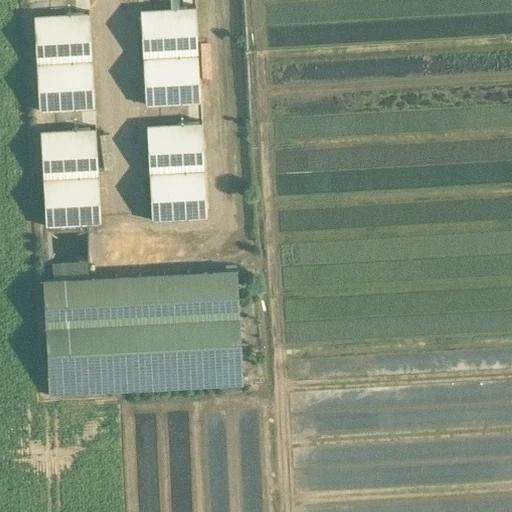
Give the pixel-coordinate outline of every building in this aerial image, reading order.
[(195,5),(141,8),(146,105),(201,102),(195,5)] [(89,11),(34,14),(40,110),(94,107),(89,11)] [(202,120),(147,124),(152,220),(207,217),(202,120)] [(95,126),(41,130),(46,226),(101,223),(95,126)] [(236,267),(43,278),(49,396),(243,385),(236,267)]
